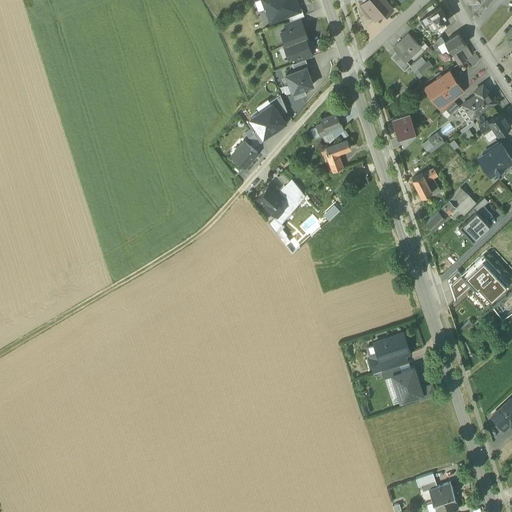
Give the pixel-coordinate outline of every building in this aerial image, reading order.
[(254,0),(258,10),(265,8),(271,22),(288,15),(300,11),(299,9),(295,0),(254,0)] [(364,2),(362,0),(354,0),(359,15),(365,10),(369,7),(364,2)] [(392,10),(383,0),(365,0),(364,2),(369,7),(365,10),(374,20),(373,20),(374,21),(383,13),(385,16),(392,10)] [(489,0),(470,0),(468,3),(478,13),(489,0)] [(440,7),(428,16),(430,20),(436,29),(448,21),(440,7)] [(299,9),(300,11),(288,15),(290,21),(299,17),(304,16),(301,8),(299,9)] [(374,20),(365,10),(359,15),(364,28),(364,29),(373,20),(374,20)] [(427,16),(420,21),(423,25),(430,20),(428,16),(427,16)] [(290,21),(284,23),(287,29),(301,23),(299,17),(290,21)] [(287,29),(281,31),(286,44),(305,36),(305,37),(307,36),(302,23),(301,23),(287,29)] [(458,33),(444,42),(452,53),(459,49),(465,45),(458,33)] [(408,34),(393,48),(396,51),(406,61),(421,47),(408,34)] [(305,36),(286,44),(284,44),(289,58),(295,55),(310,50),(305,37),(305,36)] [(440,36),(432,45),(436,50),(444,42),(440,36)] [(459,49),(452,53),(458,64),(465,59),(459,49)] [(310,50),(295,55),(297,61),(305,58),(312,56),(310,50)] [(406,61),(396,51),(391,57),(404,71),(410,65),(406,61)] [(297,61),(293,63),(295,69),(306,66),(308,65),(305,58),(297,61)] [(426,63),(414,73),(419,78),(430,68),(426,63)] [(295,69),(285,73),(292,92),(303,88),(313,84),(306,66),(295,69)] [(449,71),(443,76),(440,75),(436,78),(437,80),(425,88),(426,89),(428,87),(438,101),(435,103),(436,103),(441,100),(456,90),(460,87),(449,71)] [(477,95),(471,99),(470,99),(462,105),(471,118),(494,102),(483,85),(474,91),(477,95)] [(303,88),(292,92),(295,98),(306,94),(303,88)] [(456,90),(441,100),(446,108),(454,101),(460,95),(456,90)] [(278,93),(270,99),(280,113),(285,109),(278,93)] [(262,135),(284,120),(280,113),(270,99),(247,115),(256,127),(262,135)] [(446,108),(445,109),(450,114),(457,108),(459,106),(454,101),(446,108)] [(471,118),(462,105),(459,107),(459,106),(457,108),(468,124),(472,121),(472,118),(471,118)] [(335,110),(321,116),(323,122),(326,128),(340,122),(335,110)] [(501,112),(487,122),(488,122),(492,129),(484,135),(489,142),(511,127),(501,112)] [(408,114),(393,120),(398,136),(399,135),(414,130),(408,114)] [(323,122),(317,125),(321,135),(328,132),(326,128),(323,122)] [(488,122),(479,128),(484,135),(492,129),(488,122)] [(262,135),(256,127),(251,131),(258,141),(263,137),(262,135)] [(403,148),(416,137),(414,130),(399,135),(403,148)] [(227,153),(244,167),(257,151),(241,137),(227,153)] [(347,139),(326,146),(329,154),(329,155),(337,152),(350,147),(347,139)] [(422,143),(427,151),(434,147),(429,139),(422,143)] [(500,144),(478,158),(482,163),(481,163),(482,166),(483,168),(484,169),(486,171),(487,171),(490,176),(494,173),(495,173),(498,172),(500,171),(502,170),(504,167),(511,161),(500,144)] [(337,152),(329,155),(329,154),(326,155),(332,170),(343,167),(337,152)] [(434,168),(422,173),(432,191),(431,192),(432,195),(440,191),(433,177),(438,175),(434,168)] [(422,173),(412,178),(421,197),(431,192),(432,191),(422,173)] [(295,202),(303,192),(292,178),(285,185),(284,184),(280,189),(295,202)] [(269,183),(257,197),(270,208),(276,201),(282,195),(278,191),(274,188),(269,183)] [(475,202),(460,187),(453,196),(449,200),(456,206),(455,207),(463,214),(475,202)] [(295,202),(280,189),(278,191),(282,195),(276,201),(283,207),(286,211),(295,202)] [(476,211),(485,221),(492,215),(484,206),(488,202),(484,197),(472,208),(476,212),(476,211)] [(449,200),(426,221),(434,228),(455,207),(456,206),(449,200)] [(283,207),(276,201),(270,208),(277,214),(283,207)] [(330,219),(341,209),(335,203),(324,213),(330,219)] [(476,211),(476,212),(458,228),(473,244),(484,233),(483,232),(489,226),(485,221),(476,211)] [(284,225),(274,216),(269,222),(277,233),(284,225)] [(481,257),(462,274),(460,276),(470,287),(474,291),(472,292),(485,306),(490,302),(491,303),(509,287),(498,275),(500,273),(493,265),(491,267),(481,257)] [(462,274),(457,270),(448,278),(456,300),(470,287),(460,276),(462,274)] [(402,332),(374,341),(377,353),(380,361),(391,358),(404,353),(409,352),(402,332)] [(391,358),(380,361),(377,353),(369,355),(374,372),(381,370),(393,366),(391,358)] [(404,353),(391,358),(393,366),(398,365),(407,362),(404,353)] [(407,362),(398,365),(400,370),(409,367),(407,362)] [(393,366),(381,370),(383,377),(391,374),(391,373),(400,370),(398,365),(393,366)] [(420,387),(413,366),(409,367),(400,370),(391,373),(391,374),(400,400),(417,394),(422,393),(420,387)] [(431,383),(420,387),(422,393),(417,394),(419,400),(435,395),(431,383)] [(511,399),(510,398),(492,415),(504,428),(509,422),(511,424),(511,422),(511,399)] [(420,484),(434,479),(432,473),(415,478),(418,485),(420,484)] [(436,485),(434,479),(420,484),(422,490),(428,488),(436,485)] [(436,485),(428,488),(432,500),(453,493),(454,493),(450,481),(436,485)] [(453,493),(432,500),(436,511),(441,511),(449,510),(458,507),(453,493)]
